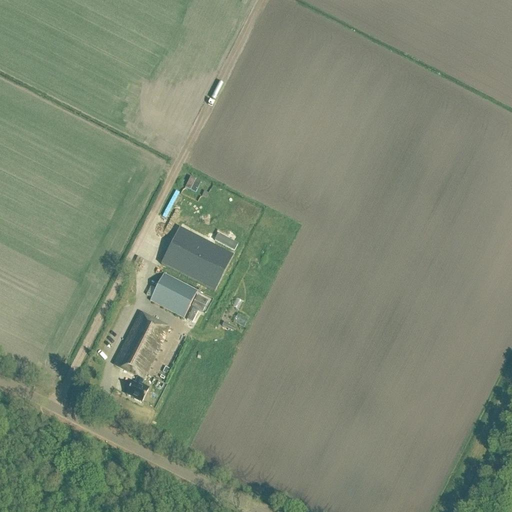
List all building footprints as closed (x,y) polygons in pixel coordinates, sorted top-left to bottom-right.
[(231,211),(221,231),(227,235),(238,215),(231,211)] [(179,228),(160,264),(214,292),(233,256),(179,228)] [(197,294),(164,277),(150,302),(184,321),(197,294)] [(197,297),(191,308),(202,314),(207,303),(197,297)] [(220,313),(224,303),(218,301),(214,310),(220,313)] [(143,382),(170,331),(140,316),(114,367),(139,379),(136,386),(133,385),(126,397),(142,405),(149,391),(142,387),(144,383),(143,382)] [(223,324),(221,328),(233,333),(235,329),(223,324)]
